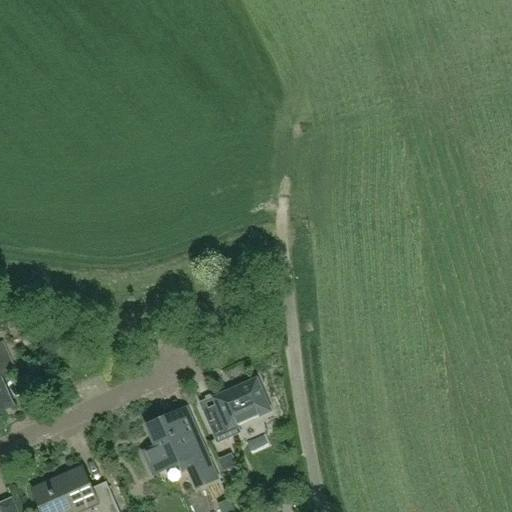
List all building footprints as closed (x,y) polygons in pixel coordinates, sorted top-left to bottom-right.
[(0,407),(3,406),(0,399),(0,398),(7,395),(0,379),(0,375),(14,370),(2,342),(0,342),(0,407)] [(216,406),(203,411),(217,442),(240,432),(237,425),(271,410),(255,377),(236,386),(237,389),(213,400),(216,406)] [(181,469),(187,466),(196,486),(217,477),(196,433),(185,438),(174,414),(147,426),(156,445),(142,451),(152,473),(177,462),(181,469)] [(223,472),(237,466),(232,455),(218,461),(223,472)] [(81,511),(117,511),(105,483),(91,489),(82,468),(32,489),(41,511),(75,511),(80,510),(81,511)] [(15,511),(10,499),(0,503),(0,511),(15,511)]
